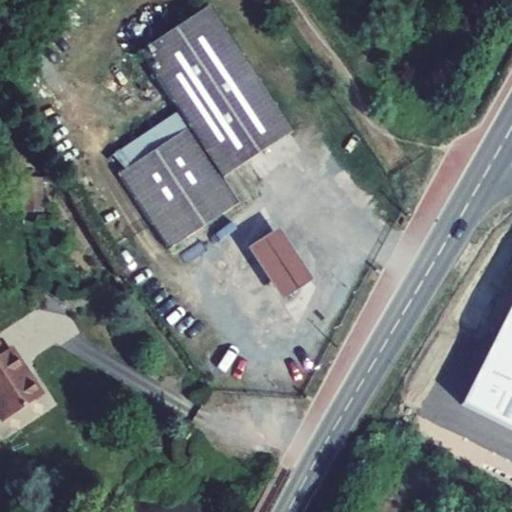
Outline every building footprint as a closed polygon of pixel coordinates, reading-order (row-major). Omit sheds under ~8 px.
[(223,179),(292,132),(209,7),(139,53),(189,128),(118,176),(169,251),(239,204),(223,179)] [(20,180),(21,214),(43,213),(41,179),(20,180)] [(312,281),(278,229),(246,250),(281,302),(312,281)] [(511,300),(459,407),(511,433),(511,300)] [(0,418),(2,422),(42,396),(28,375),(25,377),(8,350),(4,353),(0,347),(0,418)]
